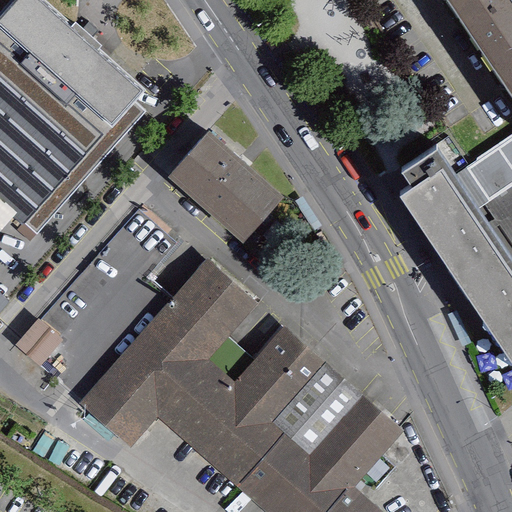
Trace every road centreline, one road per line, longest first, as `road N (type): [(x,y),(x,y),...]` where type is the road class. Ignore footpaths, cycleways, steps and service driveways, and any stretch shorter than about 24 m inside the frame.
road 1 (tertiary): [(249,65),(385,272),(498,511)]
road 2 (residential): [(0,346),(249,65)]
